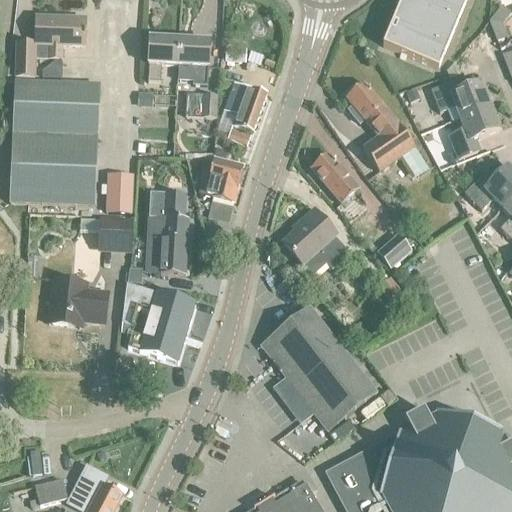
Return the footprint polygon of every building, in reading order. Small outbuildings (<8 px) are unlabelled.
[(402,0),(381,50),(437,72),(467,0),(402,0)] [(502,7),(491,22),(503,24),(511,14),(502,7)] [(35,20),(34,46),(33,60),(59,61),(60,48),(83,49),(83,22),(35,20)] [(503,24),(490,23),(498,42),(508,38),(503,24)] [(160,68),(177,69),(179,43),(148,41),(147,67),(148,67),(147,85),(159,85),(160,68)] [(177,69),(176,82),(194,83),(194,87),(205,88),(206,71),(207,71),(209,44),(179,43),(177,69)] [(33,60),(34,46),(15,46),(14,79),(33,79),(33,60)] [(225,51),(224,63),(244,64),(245,52),(225,51)] [(511,53),(503,57),(509,72),(511,70),(511,53)] [(41,73),(41,81),(61,82),(61,65),(53,64),(41,73)] [(9,206),(93,210),(97,87),(14,84),(9,206)] [(454,111),(459,122),(489,110),(480,87),(456,96),(452,85),(431,94),(430,94),(439,117),(454,111)] [(224,113),(217,132),(228,137),(231,129),(252,136),(265,98),(234,87),(224,113)] [(351,99),(346,103),(351,109),(347,113),(359,129),(364,125),(378,142),(363,152),(380,176),(398,163),(411,183),(428,172),(415,151),(397,125),(365,87),(351,99)] [(414,91),(405,94),(408,104),(418,101),(414,91)] [(185,120),(215,121),(217,99),(187,97),(185,120)] [(140,98),(139,109),(151,110),(151,99),(140,98)] [(489,110),(459,122),(463,134),(448,140),(457,163),(479,155),(475,143),(499,134),(489,110)] [(228,144),(246,150),(249,138),(232,133),(228,144)] [(311,172),(342,207),(360,191),(329,156),(311,172)] [(202,183),(198,198),(210,201),(233,207),(242,170),(214,162),(208,184),(202,183)] [(480,162),(474,169),(483,178),(489,171),(480,162)] [(493,203),(501,212),(511,200),(511,176),(507,171),(489,189),(480,181),(463,197),(481,214),(493,203)] [(108,178),(107,216),(131,217),(132,179),(108,178)] [(149,196),(148,220),(153,220),(151,240),(161,240),(161,243),(159,278),(184,279),(187,222),(184,222),(185,198),(149,196)] [(511,200),(501,212),(510,221),(499,232),(511,245),(511,200)] [(207,221),(227,226),(232,211),(211,206),(207,221)] [(303,229),(283,247),(302,268),(299,272),(310,284),(327,269),(333,276),(350,261),(340,250),(333,241),(336,238),(314,214),(300,227),(303,229)] [(100,224),(99,250),(129,251),(130,225),(100,224)] [(378,257),(391,272),(413,253),(399,238),(378,257)] [(141,277),(128,277),(127,286),(141,288),(141,277)] [(378,291),(403,323),(416,314),(390,281),(378,291)] [(107,297),(85,295),(85,288),(53,285),(48,328),(80,331),(81,325),(103,327),(107,297)] [(126,287),(121,327),(132,330),(126,350),(176,366),(194,307),(141,291),(140,292),(126,287)] [(310,312),(262,349),(327,434),(351,416),(375,397),(351,366),(310,312)] [(377,333),(369,340),(372,345),(381,337),(377,333)] [(116,375),(116,378),(124,378),(124,376),(125,367),(116,367),(116,375)] [(396,440),(326,477),(344,511),(511,511),(511,446),(505,450),(497,435),(501,436),(501,434),(489,431),(472,426),(435,414),(435,415),(440,417),(429,423),(423,413),(422,414),(404,423),(409,433),(398,439),(400,434),(398,434),(396,440)] [(86,470),(67,506),(78,511),(113,511),(120,499),(103,489),(107,481),(86,470)] [(35,490),(39,509),(66,502),(62,483),(35,490)] [(320,511),(305,487),(299,492),(290,497),(291,497),(275,507),(273,504),(270,502),(258,509),(257,511),(320,511)]
